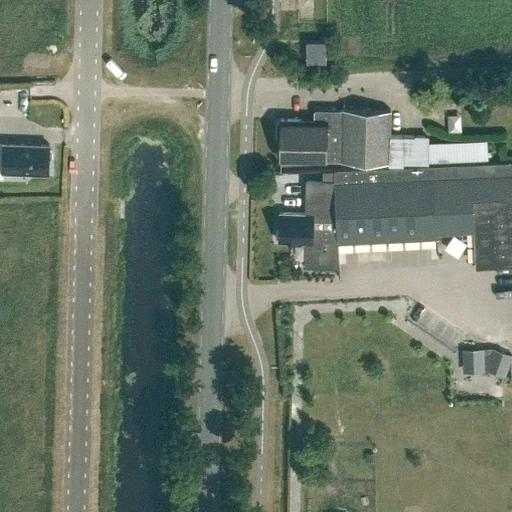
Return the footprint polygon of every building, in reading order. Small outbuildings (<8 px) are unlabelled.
[(308,60),(325,60),(325,41),(308,41),(308,60)] [(390,162),(391,110),(316,108),(314,110),(314,120),(281,119),(278,119),(276,122),(276,138),(278,140),(281,140),(281,141),(281,159),(390,162)] [(428,144),(428,133),(411,133),(413,162),(487,159),(487,142),(428,144)] [(48,172),(49,158),(52,155),(52,149),(49,147),(49,144),(5,142),(5,141),(0,141),(0,177),(4,177),(4,171),(48,172)] [(338,242),(355,242),(355,253),(370,253),(370,241),(437,238),(436,228),(472,227),(471,195),(476,195),(479,263),(511,261),(511,162),(433,165),(334,170),(334,181),(335,183),(336,215),(337,243),(338,243),(338,242)] [(324,170),(323,181),(334,181),(334,170),(324,170)] [(337,243),(336,215),(312,215),(312,216),(280,215),(281,242),(311,243),(311,242),(337,243)] [(511,354),(495,348),(483,348),(465,349),(465,365),(483,365),(483,364),(488,364),(506,370),(511,354)]
